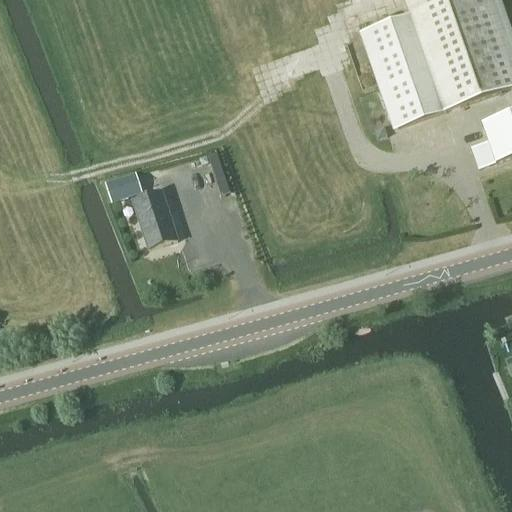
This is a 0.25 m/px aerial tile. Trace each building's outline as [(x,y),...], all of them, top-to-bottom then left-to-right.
[(511,33),(500,0),(404,0),(411,20),(444,114),(511,92),(511,33)] [(445,115),(444,114),(411,20),(365,35),(398,131),(421,123),(445,115)] [(511,117),(482,127),(490,149),(496,167),(498,166),(511,161),(511,117)] [(385,129),(375,133),(379,143),(388,139),(385,129)] [(114,205),(143,195),(136,176),(107,186),(114,205)] [(150,253),(179,243),(162,195),(134,204),(150,253)]
